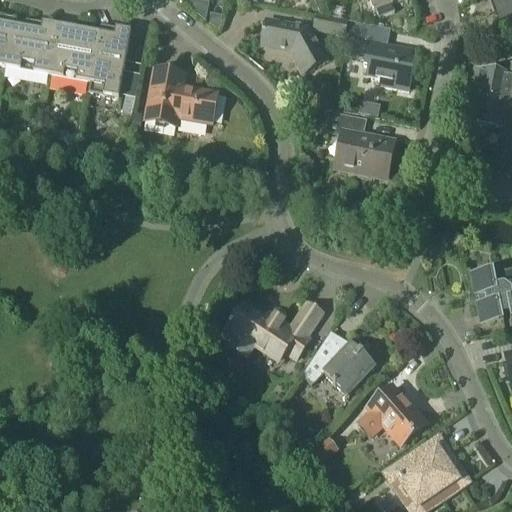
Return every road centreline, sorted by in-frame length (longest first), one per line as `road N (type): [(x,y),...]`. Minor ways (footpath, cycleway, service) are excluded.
road 1 (residential): [(511,467),(491,443),(449,346),(421,310),(286,242),(275,217),(260,103),(142,0)]
road 2 (residential): [(511,188),(446,171),(461,56),(443,0)]
road 3 (residential): [(116,0),(100,15),(3,0)]
